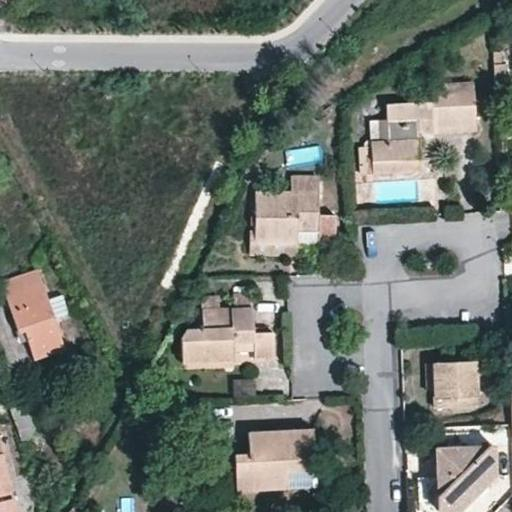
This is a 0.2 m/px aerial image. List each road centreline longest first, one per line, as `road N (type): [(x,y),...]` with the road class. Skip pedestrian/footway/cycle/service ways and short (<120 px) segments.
road 1 (residential): [(0,52),(263,59),(310,38),(345,0)]
road 2 (residential): [(382,296),(461,292),(478,287),(482,273),(480,245),(462,234),(401,236),(380,257)]
road 3 (residential): [(385,349),(343,361),(309,348),(310,301),(382,296)]
road 4 (residential): [(385,349),(394,511)]
